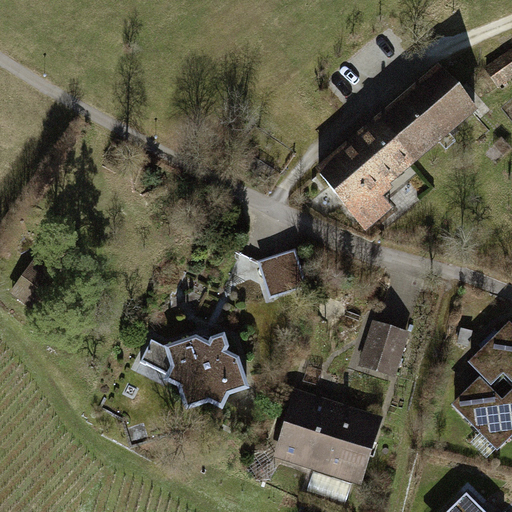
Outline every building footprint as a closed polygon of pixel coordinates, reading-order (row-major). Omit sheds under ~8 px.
[(511,50),(484,69),(498,88),(511,78),(511,50)] [(440,66),(376,119),(414,165),(478,113),(440,66)] [(376,119),(314,169),(367,232),(396,208),(383,191),(414,165),(376,119)] [(295,251),(259,262),(270,298),(306,287),(295,251)] [(411,333),(371,320),(357,364),(397,377),(411,333)] [(511,322),(469,363),(491,387),(505,374),(511,382),(511,322)] [(212,337),(209,342),(197,336),(165,347),(152,340),(141,361),(167,375),(164,381),(178,387),(185,411),(209,404),(222,410),(231,396),(250,390),(240,359),(226,351),(228,346),(224,334),(212,337)] [(511,392),(504,400),(480,377),(451,406),(498,452),(511,437),(511,392)] [(384,417),(295,389),(274,457),(314,470),(353,483),(362,486),(384,417)] [(506,511),(505,511),(484,511),(467,493),(447,511),(506,511)]
